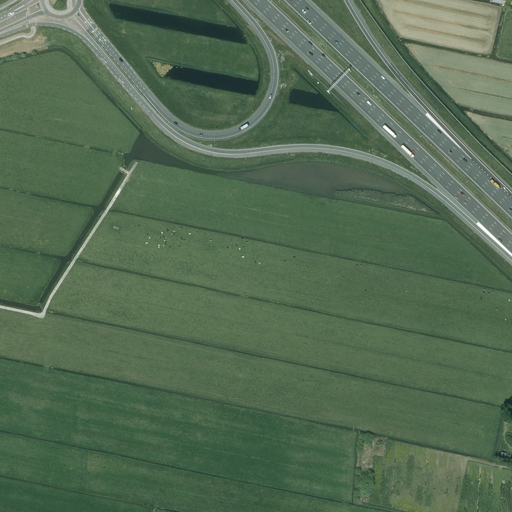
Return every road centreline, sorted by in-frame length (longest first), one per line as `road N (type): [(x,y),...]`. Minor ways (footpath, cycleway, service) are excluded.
road 1 (motorway): [(97,48),(162,123),(199,148),(356,153),(415,178),(511,253)]
road 2 (motorway): [(233,0),(266,39),(275,78),(263,112),(229,135),(198,135),(171,122),(89,27)]
road 3 (motorway): [(256,0),(511,244)]
road 4 (motorway): [(466,164),(294,0)]
road 5 (track): [(0,307),(43,313),(129,173),(119,168)]
road 6 (motorway): [(466,164),(345,0)]
